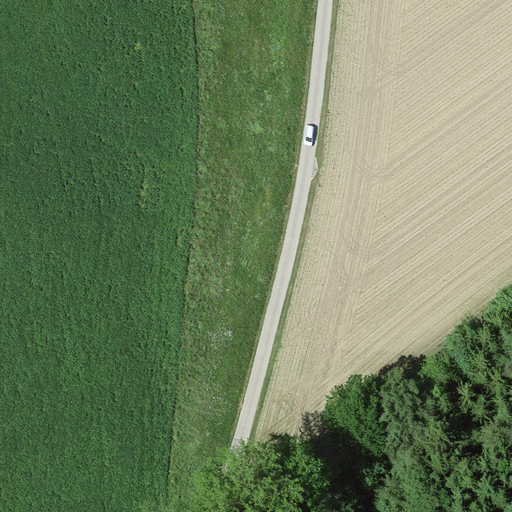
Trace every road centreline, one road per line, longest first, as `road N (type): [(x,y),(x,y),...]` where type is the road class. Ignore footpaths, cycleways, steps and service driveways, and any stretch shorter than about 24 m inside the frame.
road 1 (unclassified): [(324,0),(301,194),(271,332),(217,511)]
road 2 (track): [(511,295),(406,377),(267,511)]
